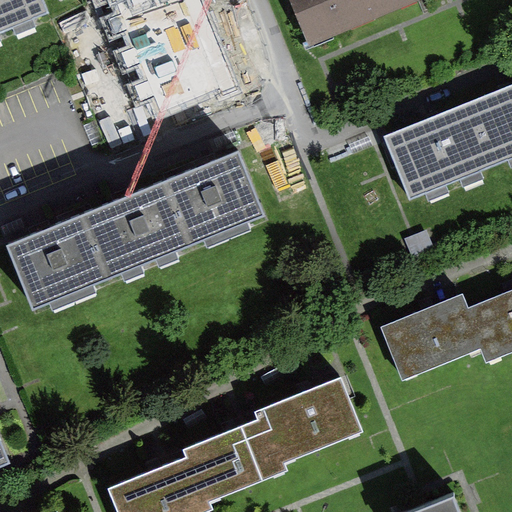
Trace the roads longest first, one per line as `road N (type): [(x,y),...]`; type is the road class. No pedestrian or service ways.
road 1 (residential): [(257,0),(284,65),(284,88),(271,103),(0,215)]
road 2 (unknown): [(298,146),(337,140),(511,64)]
